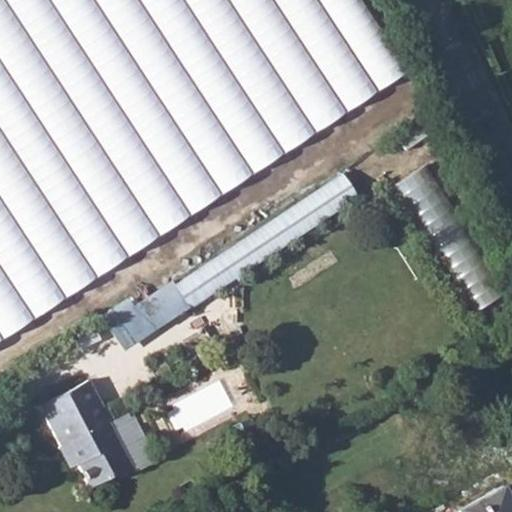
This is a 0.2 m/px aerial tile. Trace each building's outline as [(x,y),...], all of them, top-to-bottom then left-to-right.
[(0,0),(0,330),(414,86),(363,0),(0,0)] [(397,181),(472,312),(502,294),(427,164),(397,181)] [(346,176),(142,296),(157,321),(361,202),(346,176)] [(37,402),(58,441),(71,449),(77,461),(75,462),(88,486),(128,465),(106,422),(100,425),(91,406),(100,400),(86,376),(37,402)] [(511,511),(511,503),(503,487),(460,510),(460,511),(511,511)]
